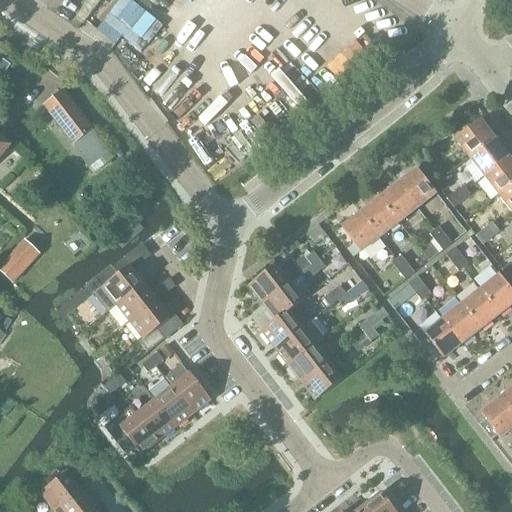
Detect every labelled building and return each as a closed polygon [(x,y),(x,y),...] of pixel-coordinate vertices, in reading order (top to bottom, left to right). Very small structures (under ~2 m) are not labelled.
[(135,0),(119,0),(97,25),(117,42),(124,34),(141,50),(163,25),(135,0)] [(352,55),(359,48),(319,10),(312,17),(352,55)] [(0,72),(3,75),(10,66),(0,58),(0,72)] [(272,59),(263,67),(300,107),(308,99),(272,59)] [(42,106),(73,145),(93,130),(62,90),(42,106)] [(11,122),(0,113),(0,129),(4,132),(11,122)] [(453,140),(467,159),(494,138),(480,119),(453,140)] [(0,157),(10,146),(0,136),(0,157)] [(467,159),(482,178),(509,157),(494,138),(467,159)] [(482,178),(496,197),(511,184),(511,161),(509,157),(482,178)] [(420,166),(426,174),(436,167),(429,159),(420,166)] [(416,169),(397,184),(417,209),(436,194),(416,169)] [(397,184),(379,198),(398,223),(417,209),(397,184)] [(511,184),(496,197),(510,216),(511,214),(511,184)] [(463,185),(454,192),(461,201),(470,194),(463,185)] [(461,201),(454,192),(445,198),(452,207),(461,201)] [(379,198),(360,213),(379,238),(398,223),(379,198)] [(379,238),(360,213),(341,228),(361,252),(379,238)] [(492,223),(483,229),(490,238),(498,232),(492,223)] [(428,234),(435,243),(444,235),(437,227),(428,234)] [(490,238),(483,229),(474,236),(481,245),(490,238)] [(444,235),(435,243),(441,251),(451,244),(444,235)] [(0,267),(0,272),(12,283),(39,254),(24,240),(0,267)] [(106,312),(115,305),(142,284),(130,268),(132,267),(134,269),(150,256),(141,245),(125,258),(112,268),(117,275),(93,295),(106,312)] [(445,255),(451,263),(460,256),(454,248),(445,255)] [(305,258),(311,266),(319,260),(313,252),(305,258)] [(391,263),(397,271),(407,264),(400,256),(391,263)] [(460,256),(451,263),(458,272),(467,265),(460,256)] [(319,260),(311,266),(312,267),(302,275),(307,281),(325,267),(319,260)] [(500,269),(507,278),(511,274),(511,264),(510,262),(500,269)] [(407,264),(397,271),(404,280),(413,273),(407,264)] [(248,286),(261,303),(288,282),(275,265),(248,286)] [(511,292),(498,274),(479,289),(499,315),(511,305),(511,292)] [(407,284),(414,293),(423,286),(417,277),(407,284)] [(161,285),(167,293),(175,287),(169,279),(161,285)] [(261,303),(274,320),(276,322),(288,312),(289,313),(299,306),(304,302),(288,282),(261,303)] [(115,305),(129,322),(156,301),(142,284),(115,305)] [(332,292),(338,300),(345,294),(339,286),(332,292)] [(423,286),(414,293),(420,301),(429,294),(423,286)] [(479,289),(460,304),(480,330),(499,315),(479,289)] [(345,294),(338,300),(344,308),(351,302),(345,294)] [(156,301),(129,322),(142,339),(138,342),(147,353),(182,326),(174,315),(169,318),(156,301)] [(460,304),(441,318),(462,344),(480,330),(460,304)] [(260,331),(274,349),(310,321),(299,306),(289,313),(288,312),(276,322),(274,320),(260,331)] [(364,334),(372,328),(388,316),(382,308),(358,326),(364,334)] [(462,344),(441,318),(423,333),(443,359),(462,344)] [(287,366),(314,345),(323,338),(310,321),(274,349),(287,366)] [(372,328),(364,334),(370,342),(378,336),(372,328)] [(287,366),(301,383),(328,362),(314,345),(287,366)] [(157,353),(149,359),(155,367),(163,361),(157,353)] [(155,367),(149,359),(141,365),(147,373),(155,367)] [(328,362),(301,383),(315,401),(341,380),(328,362)] [(189,374),(172,387),(193,414),(210,400),(189,374)] [(119,375),(111,381),(117,389),(125,383),(119,375)] [(117,389),(111,381),(104,387),(109,395),(117,389)] [(172,387),(154,401),(175,428),(193,414),(172,387)] [(511,388),(498,400),(511,417),(511,388)] [(511,429),(511,417),(498,400),(479,415),(499,440),(511,429)] [(154,401),(137,414),(158,441),(175,428),(154,401)] [(158,441),(137,414),(123,426),(117,418),(104,428),(123,453),(133,445),(140,455),(158,441)] [(39,494),(53,511),(80,491),(66,473),(39,494)] [(88,511),(93,508),(80,491),(53,511),(88,511)] [(394,511),(380,493),(362,507),(365,511),(394,511)]
